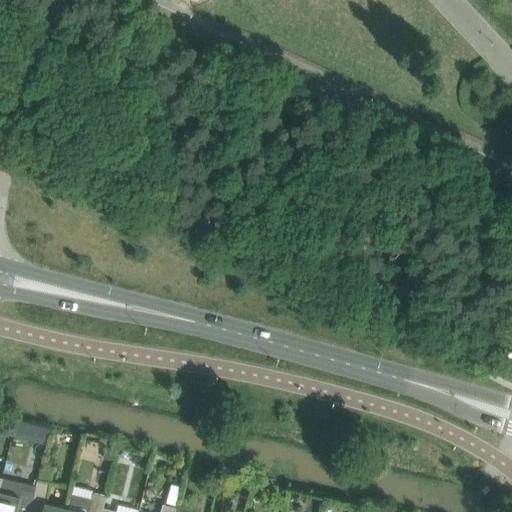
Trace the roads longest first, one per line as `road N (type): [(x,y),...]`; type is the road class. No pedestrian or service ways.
road 1 (tertiary): [(427,386),(160,312)]
road 2 (tertiary): [(160,312),(0,265)]
road 3 (tertiary): [(0,292),(123,314),(160,312)]
